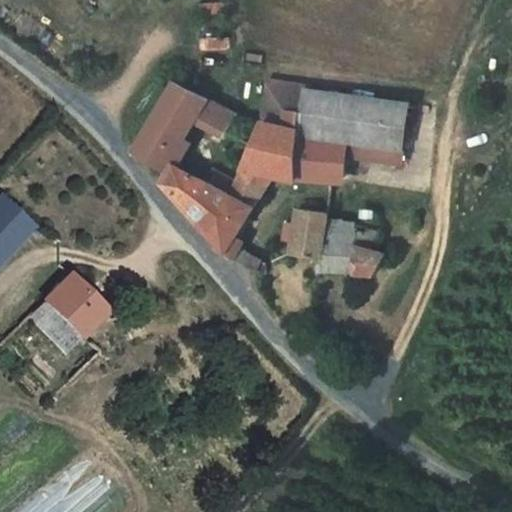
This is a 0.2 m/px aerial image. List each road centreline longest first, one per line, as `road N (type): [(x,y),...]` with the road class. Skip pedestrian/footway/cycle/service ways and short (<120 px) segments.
road 1 (unclassified): [(0,43),(74,103),(298,363),(412,452),(511,508)]
road 2 (track): [(511,19),(466,56),(430,282),(364,417)]
